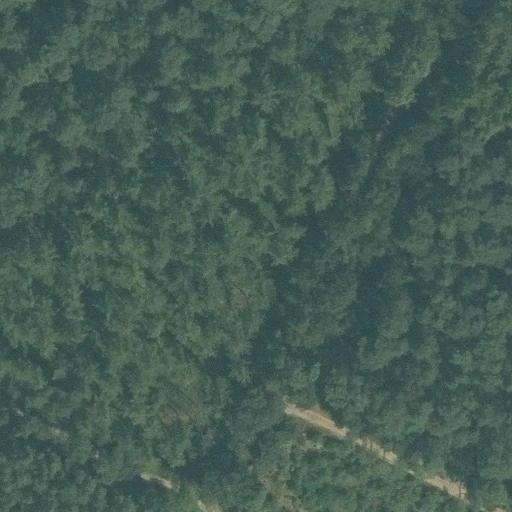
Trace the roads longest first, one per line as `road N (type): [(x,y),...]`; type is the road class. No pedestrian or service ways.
road 1 (track): [(444,0),(265,397)]
road 2 (track): [(265,397),(488,511)]
road 3 (track): [(0,407),(213,505)]
road 4 (track): [(265,397),(210,511)]
